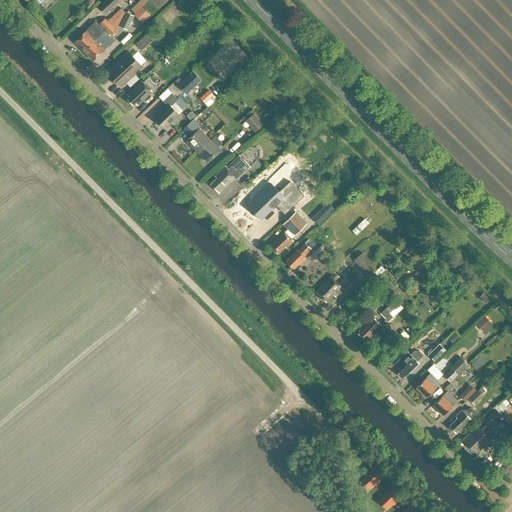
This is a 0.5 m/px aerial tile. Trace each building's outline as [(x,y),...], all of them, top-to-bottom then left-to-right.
[(106,0),(99,7),(106,14),(120,0),(106,0)] [(145,5),(148,2),(146,0),(141,0),(132,9),(145,22),(153,14),(145,5)] [(111,25),(106,30),(111,36),(117,31),(119,27),(127,30),(134,16),(125,13),(124,12),(110,25),(111,25)] [(100,24),(106,30),(111,25),(110,25),(105,19),(100,24)] [(74,42),(84,52),(104,31),(95,22),(74,42)] [(104,31),(84,52),(93,61),(114,41),(104,31)] [(150,32),(136,44),(141,50),(155,38),(150,32)] [(142,68),(128,52),(106,72),(120,88),(142,68)] [(179,78),(175,81),(178,85),(177,85),(186,95),(201,81),(192,71),(182,81),(179,78)] [(127,95),(129,97),(127,100),(133,106),(135,104),(137,106),(152,92),(150,91),(155,86),(148,78),(143,83),(141,81),(127,95)] [(208,90),(204,94),(209,100),(205,104),(208,107),(217,99),(214,96),(212,94),(208,90)] [(154,119),(164,129),(179,115),(183,111),(175,103),(178,100),(172,94),(163,102),(167,106),(154,119)] [(175,103),(183,111),(187,106),(179,98),(178,100),(175,103)] [(192,111),(186,116),(190,120),(195,115),(192,111)] [(245,121),(255,132),(263,125),(253,114),(245,121)] [(193,119),(183,129),(191,137),(192,136),(199,129),(201,127),(193,119)] [(186,142),(197,152),(209,140),(199,129),(192,136),(191,137),(186,142)] [(218,148),(211,141),(209,140),(197,152),(207,163),(219,150),(218,148)] [(237,180),(250,167),(237,154),(215,177),(217,179),(210,185),(217,192),(220,189),(222,191),(235,178),(237,180)] [(358,179),(365,187),(372,181),(365,173),(358,179)] [(247,178),(241,184),(244,187),(250,181),(247,178)] [(268,188),(245,207),(258,219),(284,198),(293,207),(303,199),(289,185),(276,195),(268,188)] [(328,203),(323,208),(329,214),(334,209),(328,203)] [(307,223),(296,212),(283,224),(288,229),(285,233),(285,232),(270,246),(278,254),(285,247),(286,248),(294,241),(291,238),(307,223)] [(367,217),(355,229),(359,234),(372,222),(367,217)] [(332,229),(324,237),(335,249),(343,241),(332,229)] [(315,245),(309,240),(305,244),(298,250),(286,261),(294,269),(306,258),(304,256),(315,245)] [(354,260),(365,272),(368,276),(376,269),(362,253),(354,260)] [(395,267),(390,271),(397,279),(402,275),(395,267)] [(335,274),(331,278),(316,292),(326,302),(334,295),(336,297),(343,290),(335,281),(339,277),(335,274)] [(393,317),(390,314),(400,305),(395,300),(380,313),(388,322),(393,317)] [(382,328),(372,316),(358,329),(360,332),(358,334),(364,341),(367,338),(369,341),(382,328)] [(476,324),(484,333),(492,324),(485,316),(476,324)] [(454,333),(448,340),(452,344),(459,338),(454,333)] [(435,360),(445,350),(440,344),(430,354),(435,360)] [(416,349),(410,355),(407,352),(392,367),(403,378),(405,376),(406,376),(419,364),(417,362),(423,356),(416,349)] [(449,367),(452,370),(446,375),(451,381),(469,364),(463,359),(463,360),(460,357),(449,367)] [(473,363),(471,365),(474,368),(476,370),(479,367),(481,365),(478,362),(476,360),(473,363)] [(440,384),(430,374),(417,386),(427,397),(440,384)] [(483,386),(468,399),(474,405),(487,391),(483,386)] [(465,390),(459,396),(465,402),(471,396),(465,390)] [(457,401),(448,391),(434,404),(444,414),(457,401)] [(465,409),(463,411),(463,410),(456,416),(458,417),(450,425),(456,431),(458,429),(460,431),(472,419),(471,419),(477,414),(470,407),(467,411),(465,409)] [(500,414),(496,409),(485,419),(490,425),(501,415),(500,414)] [(487,424),(481,429),(477,425),(463,439),(475,452),(495,433),(487,424)] [(374,468),(360,482),(368,490),(376,483),(378,484),(384,478),(374,468)] [(392,486),(378,500),(387,509),(395,501),(396,503),(402,496),(392,486)]
